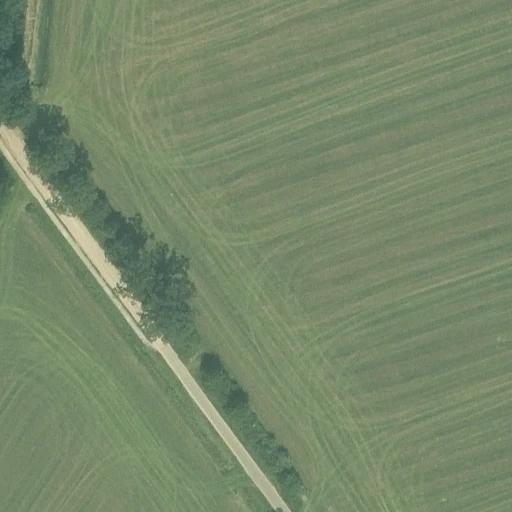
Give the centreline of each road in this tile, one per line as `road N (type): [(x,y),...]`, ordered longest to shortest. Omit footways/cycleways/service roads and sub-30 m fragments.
road 1 (track): [(158,347),(0,124)]
road 2 (unclassified): [(280,511),(158,347)]
